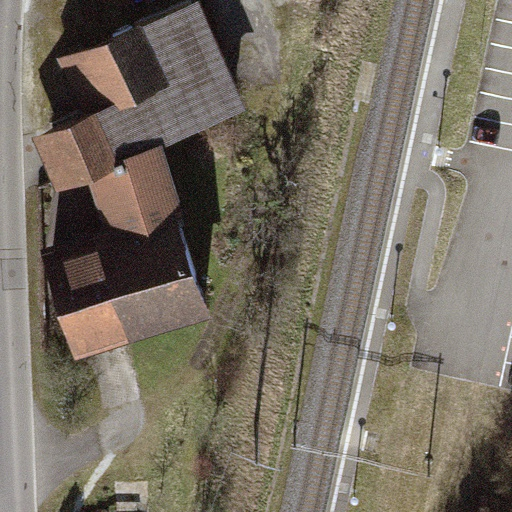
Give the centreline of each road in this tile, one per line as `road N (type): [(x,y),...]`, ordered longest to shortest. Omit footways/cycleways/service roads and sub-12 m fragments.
road 1 (secondary): [(0,271),(7,511)]
road 2 (track): [(395,511),(430,375),(462,370)]
